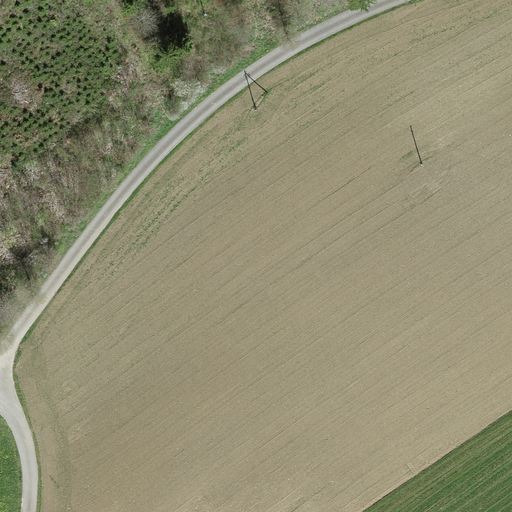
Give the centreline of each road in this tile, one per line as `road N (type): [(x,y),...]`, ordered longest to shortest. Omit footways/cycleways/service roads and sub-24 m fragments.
road 1 (track): [(425,0),(303,39),(0,356)]
road 2 (unclassified): [(30,511),(18,410),(0,382)]
